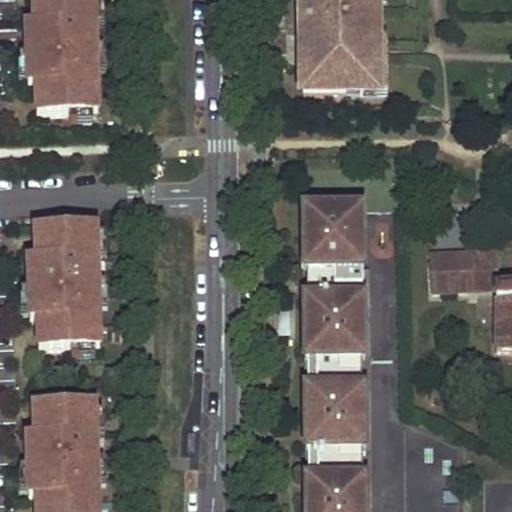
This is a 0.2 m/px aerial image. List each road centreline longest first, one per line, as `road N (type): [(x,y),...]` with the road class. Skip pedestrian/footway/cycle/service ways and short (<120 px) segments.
road 1 (tertiary): [(217,511),(222,198)]
road 2 (residential): [(222,198),(0,201)]
road 3 (tertiary): [(222,198),(218,0)]
